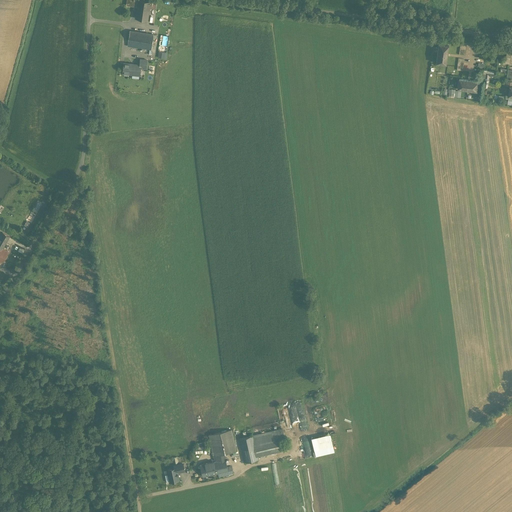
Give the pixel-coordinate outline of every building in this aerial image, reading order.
[(149,3),(138,1),(138,0),(126,0),(126,5),(136,7),(136,9),(148,11),(149,3)] [(148,11),(136,9),(134,18),(147,20),(148,11)] [(153,34),(130,30),(127,45),(151,49),(153,34)] [(448,45),(439,43),(436,63),(445,64),(448,45)] [(475,57),(475,61),(480,62),(480,66),(485,67),(488,49),(482,48),(481,58),(475,57)] [(140,65),(124,63),(123,73),(139,75),(140,65)] [(478,81),(459,78),(458,88),(476,91),(478,81)] [(29,228),(32,223),(27,219),(23,225),(29,228)] [(12,237),(4,233),(0,240),(7,245),(12,237)] [(3,249),(0,253),(0,261),(4,264),(10,253),(3,249)] [(304,419),(299,420),(296,405),(281,408),(282,412),(285,411),(288,426),(291,425),(291,426),(305,423),(304,419)] [(231,429),(209,435),(213,455),(214,455),(215,461),(200,464),(203,476),(228,470),(224,453),(236,450),(231,429)] [(282,429),(252,435),(253,441),(283,434),(282,429)] [(318,436),(322,454),(336,451),(332,433),(318,436)] [(283,434),(253,441),(255,446),(279,440),(284,439),(283,434)] [(252,435),(239,438),(245,461),(257,459),(257,455),(255,446),(253,441),(252,435)] [(279,440),(255,446),(257,455),(281,450),(279,440)] [(183,463),(174,465),(174,468),(176,467),(177,472),(184,470),(183,463)] [(174,468),(167,469),(170,481),(179,480),(177,472),(176,467),(174,468)]
